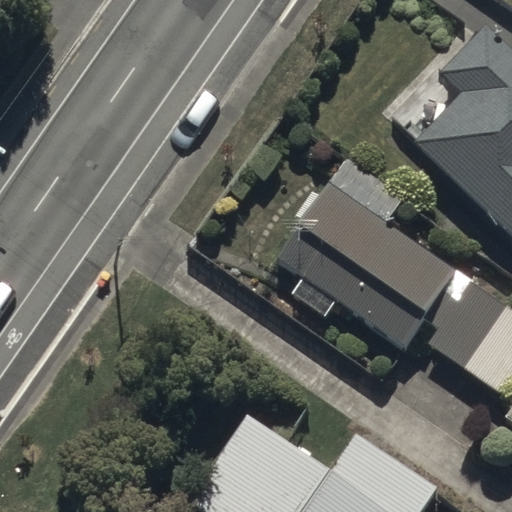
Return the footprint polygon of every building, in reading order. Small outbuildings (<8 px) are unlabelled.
[(0,0),(0,31),(22,0),(0,0)] [(464,99),(418,147),(511,236),(511,54),(487,31),(442,78),(464,99)] [(406,354),(416,340),(463,375),(509,312),(390,227),(406,205),(348,163),(278,263),(279,264),(406,354)] [(511,310),(510,313),(509,312),(463,375),(500,399),(511,383),(511,410),(505,421),(511,426),(511,310)] [(411,511),(258,404),(192,496),(214,511),(411,511)]
